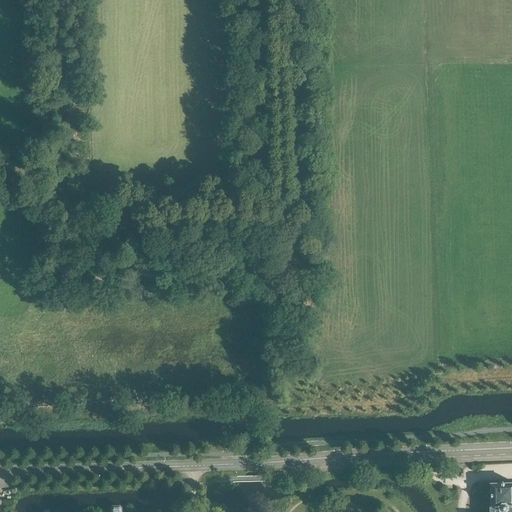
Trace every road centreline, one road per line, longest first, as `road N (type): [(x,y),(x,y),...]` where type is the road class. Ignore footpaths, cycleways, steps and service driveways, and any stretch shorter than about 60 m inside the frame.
road 1 (tertiary): [(511,448),(0,474)]
road 2 (track): [(291,192),(68,197),(0,165)]
road 3 (track): [(291,192),(302,410)]
road 4 (track): [(291,192),(282,0)]
